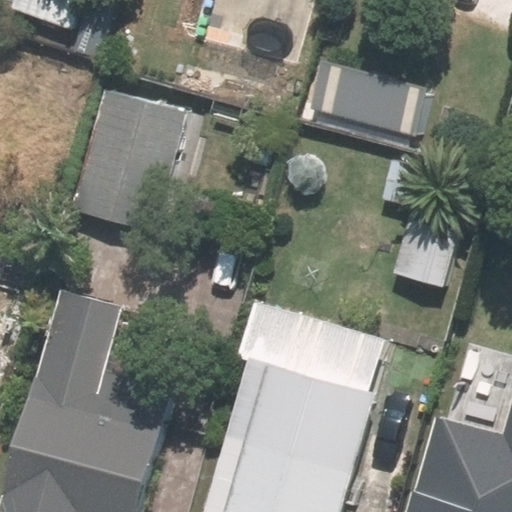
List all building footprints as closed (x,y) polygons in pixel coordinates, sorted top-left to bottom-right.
[(94,0),(10,0),(7,12),(83,36),(94,0)] [(176,0),(167,34),(304,71),(323,0),(176,0)] [(336,47),(322,97),(424,126),(438,75),(336,47)] [(193,114),(110,91),(77,208),(160,232),(193,114)] [(246,114),(220,106),(217,119),(243,127),(246,114)] [(452,172),(392,159),(381,205),(412,212),(395,284),(444,295),(459,226),(441,222),(452,172)] [(0,349),(18,285),(0,279),(0,349)] [(75,280),(10,511),(146,511),(183,380),(117,362),(135,296),(75,280)] [(349,511),(387,384),(378,381),(394,327),(267,291),(251,346),(268,351),(241,441),(236,439),(214,511),(349,511)] [(511,511),(511,427),(448,410),(419,511),(511,511)]
